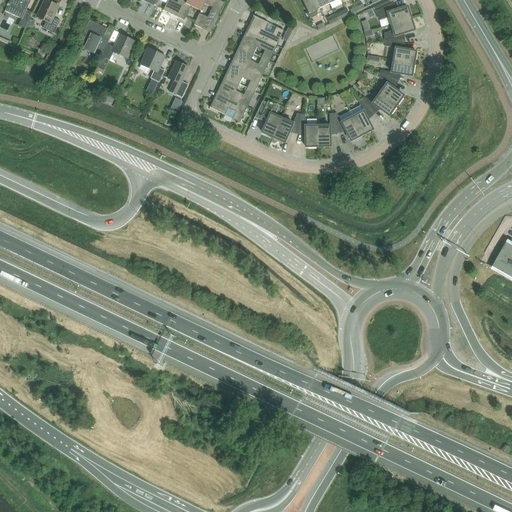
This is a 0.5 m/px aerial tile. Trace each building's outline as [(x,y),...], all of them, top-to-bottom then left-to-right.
[(31,0),(10,0),(5,11),(22,19),(18,26),(24,28),(32,13),(26,10),(31,0)] [(45,0),(44,0),(37,17),(46,21),(43,28),(54,33),(60,21),(53,18),(59,6),(45,0)] [(167,0),(163,10),(179,18),(187,0),(177,0),(177,3),(170,0),(167,0)] [(206,0),(187,0),(179,18),(184,20),(191,6),(201,11),(204,4),(206,0)] [(224,3),(218,0),(206,0),(204,4),(212,8),(208,18),(199,13),(194,25),(210,33),(215,23),(218,24),(221,17),(218,16),(224,3)] [(319,9),(314,0),(301,0),(308,13),(307,14),(307,15),(308,16),(309,17),(310,17),(311,18),(312,18),(313,18),(314,18),(315,17),(316,16),(317,15),(318,14),(318,13),(318,12),(319,9)] [(327,0),(314,0),(319,9),(329,4),(327,0)] [(391,25),(411,18),(407,7),(394,11),(393,9),(391,4),(377,10),(382,20),(389,18),(391,25)] [(345,10),(335,15),(337,21),(348,15),(345,10)] [(330,24),(337,21),(335,15),(327,19),(330,24)] [(254,17),(247,32),(276,46),(284,31),(276,27),(273,34),(265,30),(268,23),(253,16),(254,17)] [(30,18),(26,26),(32,28),(36,21),(30,18)] [(415,30),(411,18),(391,25),(393,31),(386,33),(387,43),(402,42),(402,36),(401,34),(415,30)] [(97,50),(103,53),(107,44),(110,39),(104,36),(107,29),(89,20),(83,33),(85,34),(80,45),(96,52),(97,50)] [(317,30),(327,26),(325,22),(316,26),(317,30)] [(269,62),(276,46),(247,32),(240,47),(254,54),(257,48),(265,52),(262,58),(269,62)] [(107,44),(103,53),(101,57),(103,58),(109,60),(109,61),(113,52),(127,59),(131,51),(132,51),(136,43),(119,35),(114,47),(107,44)] [(403,47),(402,42),(387,43),(387,47),(395,48),(393,60),(414,64),(416,52),(402,49),(403,47)] [(240,47),(233,63),(262,77),(269,62),(262,58),(259,65),(251,61),(254,54),(240,47)] [(144,57),(140,65),(154,71),(150,79),(152,79),(158,83),(159,83),(165,71),(159,68),(165,56),(147,48),(143,56),(144,57)] [(109,60),(103,58),(98,68),(104,71),(109,60)] [(412,76),(414,64),(393,60),(391,72),(383,71),(382,75),(396,81),(398,76),(398,74),(412,76)] [(174,82),(169,92),(182,98),(188,85),(182,82),(189,67),(176,61),(168,79),(174,82)] [(250,82),(247,88),(255,92),(262,77),(233,63),(225,78),(240,85),(243,78),(250,82)] [(394,86),(396,81),(382,75),(380,79),(387,84),(379,94),(396,106),(404,96),(392,88),(394,86)] [(225,78),(218,93),(247,107),(255,92),(247,88),(244,95),(237,91),(240,85),(225,78)] [(152,79),(149,86),(155,89),(158,83),(152,79)] [(240,123),(247,107),(218,93),(211,108),(210,107),(209,108),(224,115),(228,109),(236,112),(232,119),(240,123)] [(389,116),(396,106),(379,94),(372,103),(366,99),(363,101),(372,113),(377,109),(378,108),(389,116)] [(179,107),(182,102),(176,99),(173,104),(179,107)] [(353,117),(352,117),(362,136),(373,130),(366,118),(368,117),(372,113),(363,101),(359,104),(360,106),(350,111),(353,117)] [(262,133),(273,138),(281,119),(275,116),(278,108),(267,103),(266,104),(263,102),(256,118),(266,123),(262,133)] [(334,117),(337,131),(343,130),(344,129),(351,141),(362,136),(352,117),(341,123),(338,115),(334,117)] [(293,123),(281,119),(273,138),(285,143),(290,130),(292,131),(298,132),(301,117),(296,116),(293,123)] [(305,147),(318,147),(317,126),(305,126),(305,118),(301,117),(298,132),(303,133),(305,133),(305,147)] [(332,133),(337,131),(334,117),(329,118),(330,126),(317,126),(318,147),(330,147),(330,133),(332,133)] [(511,244),(506,241),(493,264),(491,268),(511,279),(511,244)]
